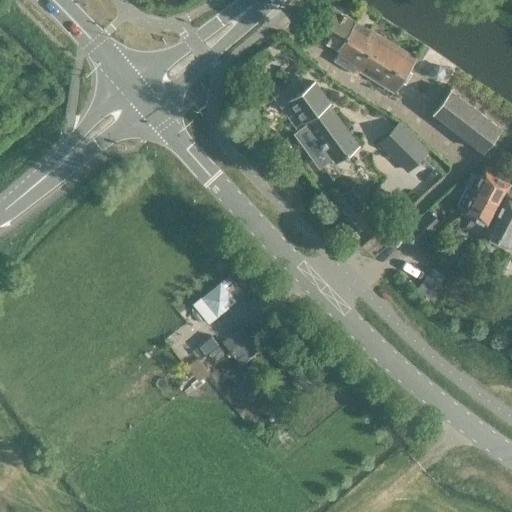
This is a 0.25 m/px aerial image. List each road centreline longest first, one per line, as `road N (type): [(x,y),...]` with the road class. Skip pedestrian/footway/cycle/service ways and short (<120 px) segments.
road 1 (secondary): [(511,458),(372,345),(150,110)]
road 2 (unclassified): [(0,215),(150,110)]
road 3 (unclassified): [(128,86),(0,207)]
road 4 (tertiary): [(150,110),(248,20),(256,1)]
road 5 (tertiary): [(256,1),(128,86)]
